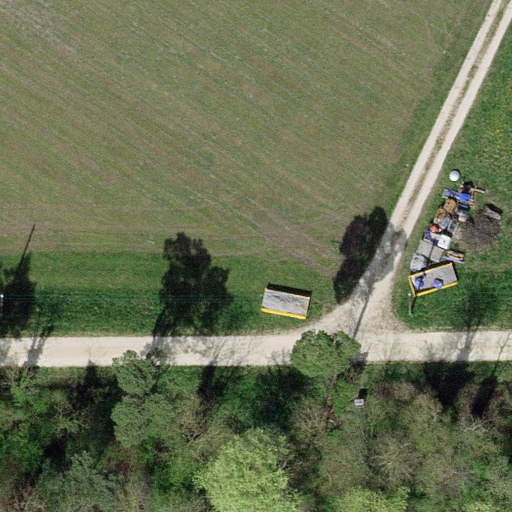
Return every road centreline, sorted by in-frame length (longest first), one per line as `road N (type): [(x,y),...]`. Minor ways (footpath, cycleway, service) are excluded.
road 1 (track): [(0,345),(511,341)]
road 2 (track): [(351,342),(365,290),(492,0)]
